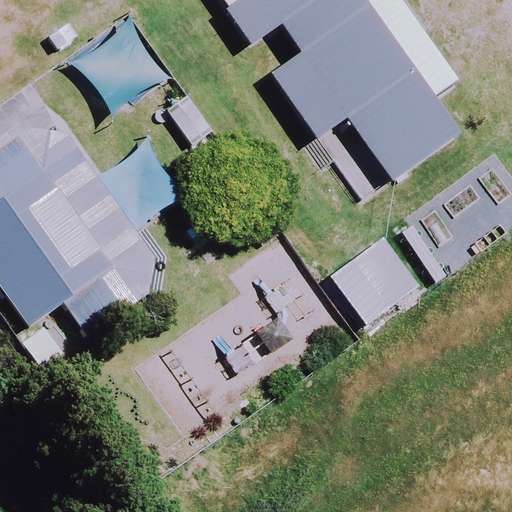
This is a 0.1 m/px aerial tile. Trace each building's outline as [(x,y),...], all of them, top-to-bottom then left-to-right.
[(354,0),(232,0),(217,11),(243,48),(272,28),(292,55),(263,76),(309,142),(338,121),(382,186),(451,138),(354,0)] [(162,82),(126,32),(72,71),(108,121),(162,82)] [(209,137),(185,101),(165,114),(190,150),(209,137)] [(47,190),(16,145),(0,155),(0,296),(24,331),(61,306),(85,342),(163,289),(80,168),(47,190)] [(259,212),(237,164),(189,186),(212,234),(259,212)] [(416,288),(380,237),(326,278),(326,282),(360,328),(416,288)] [(61,355),(41,330),(17,344),(36,370),(61,355)]
